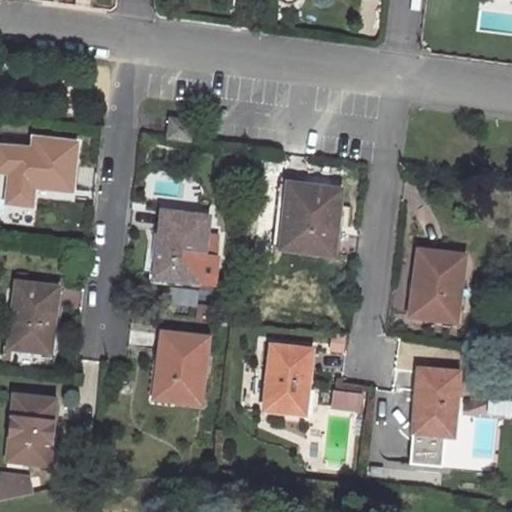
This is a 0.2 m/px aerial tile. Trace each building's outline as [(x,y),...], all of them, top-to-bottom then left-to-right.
[(169,118),(167,137),(187,139),(190,121),(169,118)] [(35,139),(30,185),(69,190),(75,144),(35,139)] [(280,183),(273,246),(333,254),(340,191),(280,183)] [(162,212),(154,277),(200,283),(208,217),(162,212)] [(418,250),(410,315),(455,321),(464,256),(418,250)] [(17,284),(9,348),(49,354),(56,289),(17,284)] [(161,333),(154,397),(199,403),(201,385),(202,377),(208,378),(209,368),(203,367),(206,338),(161,333)] [(271,345),(264,409),(304,414),(310,415),(313,390),(307,389),(312,350),(271,345)] [(419,368),(411,462),(442,465),(446,410),(455,410),(458,372),(419,368)] [(15,396),(8,461),(48,466),(54,401),(15,396)] [(2,476),(0,490),(0,500),(27,494),(29,479),(2,476)]
